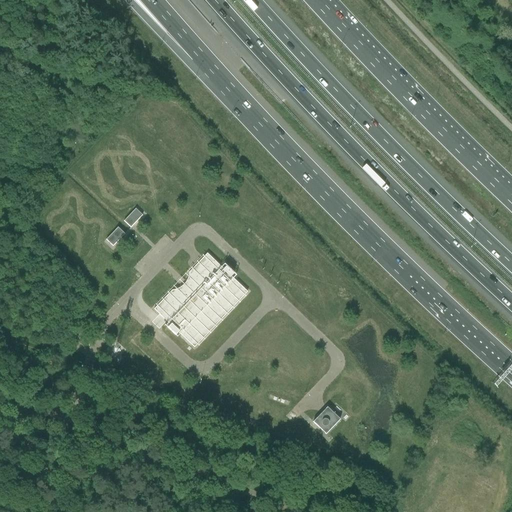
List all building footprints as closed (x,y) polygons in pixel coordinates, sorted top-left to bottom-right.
[(123,221),(130,228),(142,215),(135,209),(123,221)] [(234,226),(241,233),(247,227),(240,221),(234,226)] [(117,227),(105,240),(112,247),(124,234),(117,227)] [(187,281),(181,287),(180,289),(179,288),(177,289),(175,290),(173,290),(171,291),(168,293),(167,292),(166,292),(168,294),(163,300),(161,298),(160,299),(162,300),(157,306),(155,304),(155,305),(156,306),(153,309),(169,324),(167,327),(165,325),(164,326),(166,328),(176,337),(177,337),(175,335),(178,333),(194,348),(196,345),(198,346),(197,344),(202,339),(204,340),(203,338),(208,332),(210,334),(210,333),(209,332),(214,326),(216,328),(216,327),(214,326),(220,320),(222,322),(222,321),(220,320),(226,314),(227,315),(228,315),(226,313),(232,308),(233,309),(234,309),(232,307),(238,302),(239,303),(240,303),(238,301),(243,295),(245,297),(244,295),(247,292),(231,277),(233,274),(235,276),(236,276),(223,264),(225,266),(222,269),(206,254),(204,257),(202,255),(202,256),(203,257),(198,263),(196,261),(196,262),(197,263),(192,269),(190,267),(190,268),(191,269),(189,272),(188,274),(188,276),(187,278),(186,280),(187,281)] [(320,413),(312,422),(325,435),(335,424),(339,420),(340,420),(326,407),(325,408),(320,413)]
